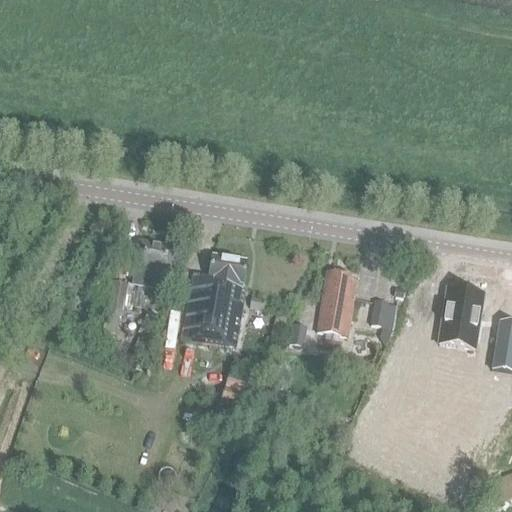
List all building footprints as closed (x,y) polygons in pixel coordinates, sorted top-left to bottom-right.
[(170,273),(171,273),(174,250),(138,244),(135,267),(134,274),(155,277),(153,290),(170,292),(171,280),(169,279),(170,273)] [(182,343),(236,351),(245,292),(242,291),(246,265),(212,260),(209,281),(193,278),(182,343)] [(357,283),(350,282),(350,278),(332,275),(330,283),(325,282),(316,337),(326,339),(323,357),(337,359),(339,341),(348,342),(357,283)] [(103,317),(122,320),(127,288),(109,285),(103,317)] [(440,333),(438,348),(474,353),(476,339),(481,304),(483,298),(447,292),(443,315),(440,333)] [(251,302),(250,312),(263,314),(265,304),(251,302)] [(375,305),(371,329),(384,331),(387,308),(388,307),(375,305)] [(140,324),(152,330),(156,321),(145,315),(140,324)] [(271,338),(285,342),(290,321),(276,317),(271,338)] [(307,332),(292,330),(289,350),(304,352),(307,332)] [(511,338),(497,336),(489,384),(511,388),(511,386),(511,338)] [(149,342),(147,341),(141,338),(130,360),(138,364),(149,342)] [(221,406),(253,416),(263,383),(230,374),(221,406)] [(490,486),(500,508),(511,502),(511,476),(507,479),(507,478),(490,486)]
